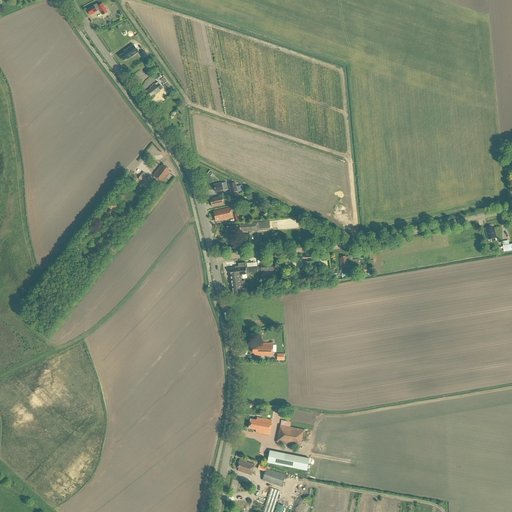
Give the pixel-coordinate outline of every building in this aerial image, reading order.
[(96,4),(87,10),(90,15),(99,10),(103,15),(108,13),(103,3),(97,6),(96,4)] [(124,53),(120,56),(123,61),(127,58),(127,59),(134,54),(135,55),(140,51),(135,44),(124,52),(124,53)] [(150,59),(144,51),(140,54),(146,63),(150,59)] [(163,85),(168,92),(172,89),(167,82),(163,85)] [(161,85),(159,87),(158,88),(157,87),(156,87),(154,84),(150,88),(151,89),(147,91),(148,92),(147,93),(150,97),(154,94),(155,95),(159,92),(159,91),(163,88),(161,85)] [(170,173),(168,172),(170,169),(164,164),(162,167),(160,166),(153,176),(162,183),(170,173)] [(138,179),(144,183),(147,179),(146,178),(148,175),(143,172),(138,179)] [(221,183),(214,185),(216,192),(228,189),(226,182),(221,183)] [(235,182),(229,184),(231,192),(238,191),(235,182)] [(214,198),(210,199),(211,206),(223,204),(222,196),(217,197),(216,196),(215,197),(214,198)] [(225,220),(225,219),(232,218),(230,208),(214,212),(216,221),(218,220),(221,219),(221,220),(222,220),(225,220)] [(240,230),(240,232),(271,229),(270,221),(239,224),(239,225),(230,226),(224,227),(226,236),(232,235),(231,231),(240,230)] [(487,228),(485,229),(488,240),(496,238),(494,228),(491,229),(491,227),(487,228)] [(511,250),(511,243),(503,245),(504,252),(511,250)] [(341,258),(339,258),(341,270),(349,269),(347,257),(345,257),(345,256),(340,257),(341,258)] [(230,269),(233,295),(244,294),(242,284),(245,284),(245,281),(242,281),(241,276),(238,277),(238,275),(246,274),(246,273),(275,271),(274,263),(260,264),(260,266),(245,267),(245,263),(238,264),(238,266),(235,267),(235,268),(230,269)] [(252,352),(254,352),(254,356),(273,356),(273,343),(261,343),(261,344),(252,344),(252,352)] [(272,421),(257,418),(257,420),(250,419),(248,428),(256,430),(255,433),(269,435),(272,421)] [(304,430),(280,425),(277,442),(300,447),(304,430)] [(309,458),(270,450),(267,463),(307,471),(309,458)] [(236,467),(238,468),(237,471),(250,476),(254,465),(239,460),(236,467)] [(266,468),(262,480),(282,487),(286,475),(266,468)] [(271,488),(262,511),(273,511),(280,491),(271,488)]
